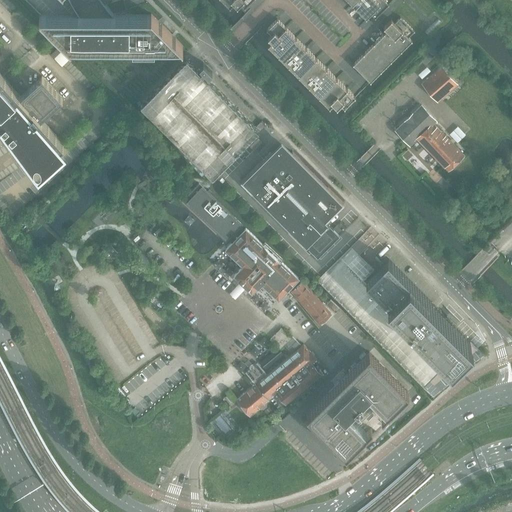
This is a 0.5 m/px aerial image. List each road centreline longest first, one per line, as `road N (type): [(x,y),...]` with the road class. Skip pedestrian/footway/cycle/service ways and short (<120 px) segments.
road 1 (tertiary): [(495,331),(167,0)]
road 2 (secondary): [(148,511),(98,485),(68,454),(0,333)]
road 3 (secondary): [(504,392),(450,416),(324,511)]
road 4 (secondary): [(404,511),(475,461),(511,446)]
